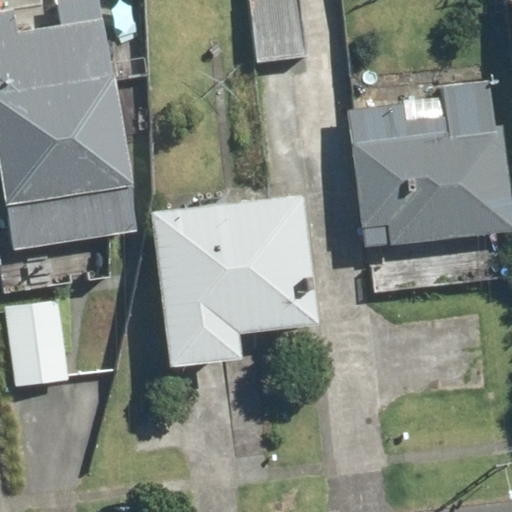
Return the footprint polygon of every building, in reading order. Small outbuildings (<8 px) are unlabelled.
[(133,229),(98,0),(49,0),(54,24),(14,30),(11,8),(0,9),(0,215),(5,248),(133,229)] [(302,55),(296,0),(247,0),(253,60),(302,55)] [(441,113),(400,118),(398,101),(342,108),(358,244),(510,227),(497,122),(491,122),(486,79),(438,84),(441,113)] [(312,323),(296,193),(144,211),(163,367),(236,359),(233,333),(312,323)] [(66,377),(55,297),(1,304),(12,385),(66,377)]
